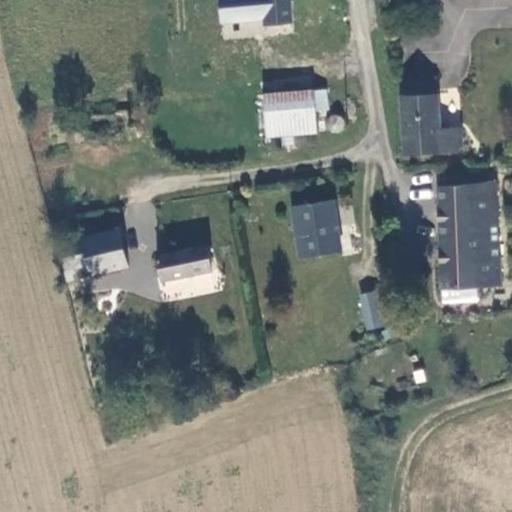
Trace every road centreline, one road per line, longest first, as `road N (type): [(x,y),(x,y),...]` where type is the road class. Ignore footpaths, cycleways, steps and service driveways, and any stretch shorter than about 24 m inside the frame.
road 1 (track): [(511,389),(411,448),(414,511)]
road 2 (unclassified): [(357,0),(383,144),(376,171)]
